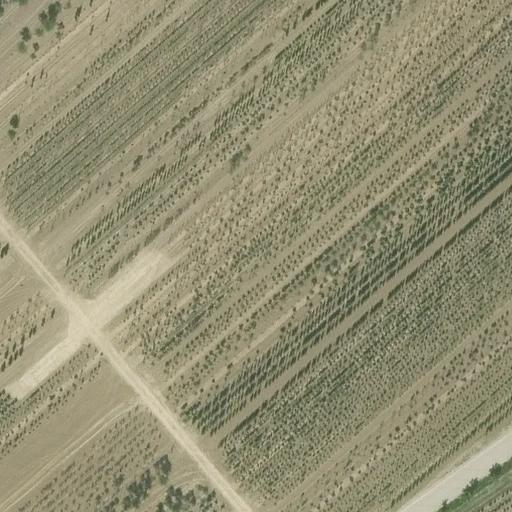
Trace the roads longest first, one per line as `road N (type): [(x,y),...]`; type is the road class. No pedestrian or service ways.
road 1 (unknown): [(241,511),(0,226)]
road 2 (unclassified): [(414,511),(511,441)]
